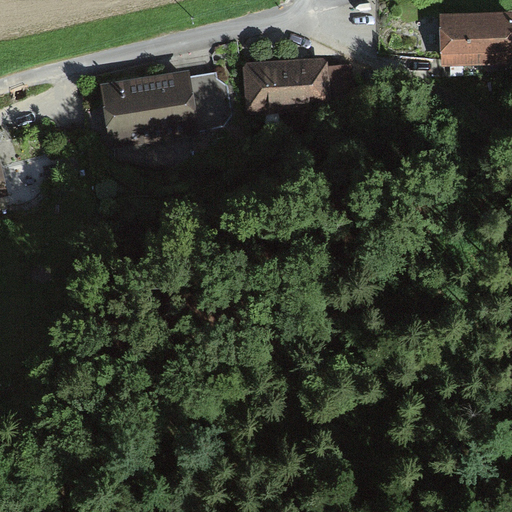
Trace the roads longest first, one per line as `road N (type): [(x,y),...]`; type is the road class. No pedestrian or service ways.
road 1 (residential): [(335,0),(0,85)]
road 2 (track): [(511,119),(458,79),(366,55),(305,8)]
